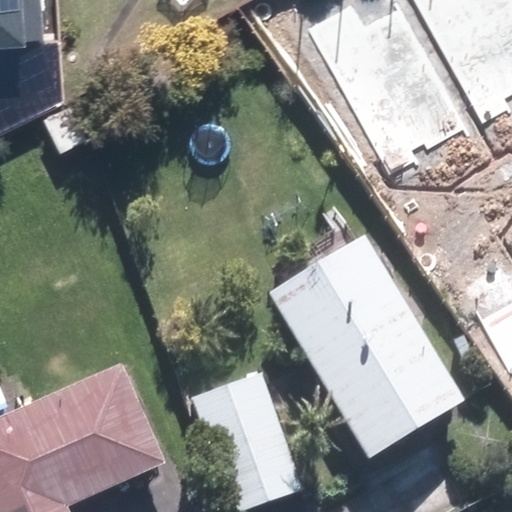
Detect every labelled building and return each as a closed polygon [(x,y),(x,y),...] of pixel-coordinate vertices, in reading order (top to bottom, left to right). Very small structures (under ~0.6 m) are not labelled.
[(511,0),(412,0),(482,126),(510,111),(503,98),(511,93),(511,0)] [(352,6),(309,28),(388,178),(419,162),(412,150),(423,144),(425,150),(464,129),(400,8),(363,27),(352,6)] [(352,247),(251,308),(353,474),(454,412),(352,247)] [(511,304),(482,321),(511,374),(511,373),(511,304)] [(111,372),(0,421),(0,511),(69,511),(156,474),(111,372)] [(252,383),(179,409),(215,511),(257,511),(293,499),(252,383)]
